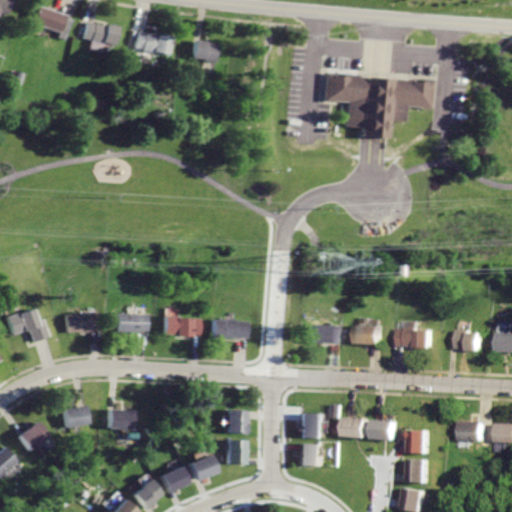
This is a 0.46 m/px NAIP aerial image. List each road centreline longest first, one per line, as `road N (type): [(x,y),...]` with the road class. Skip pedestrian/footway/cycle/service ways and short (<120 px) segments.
road 1 (residential): [(511,389),(102,368),(54,376),(0,405)]
road 2 (residential): [(272,491),(287,229),(308,201),(374,194)]
road 3 (residential): [(191,0),(511,28)]
road 4 (residential): [(196,511),(254,491),(297,494),(330,511)]
